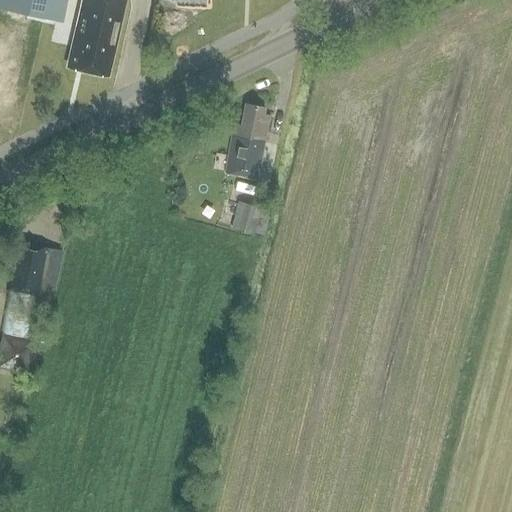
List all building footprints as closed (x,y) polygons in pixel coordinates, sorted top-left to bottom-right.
[(0,0),(0,2),(57,15),(60,0),(0,0)] [(85,0),(70,66),(105,74),(122,0),(85,0)] [(257,180),(269,117),(263,115),(265,108),(246,105),(242,126),(235,125),(226,173),(257,180)] [(265,235),(271,212),(261,209),(262,207),(238,201),(231,229),(255,235),(255,232),(265,235)] [(16,243),(7,288),(41,295),(50,250),(16,243)] [(0,362),(34,372),(43,339),(8,330),(0,360),(0,362)]
